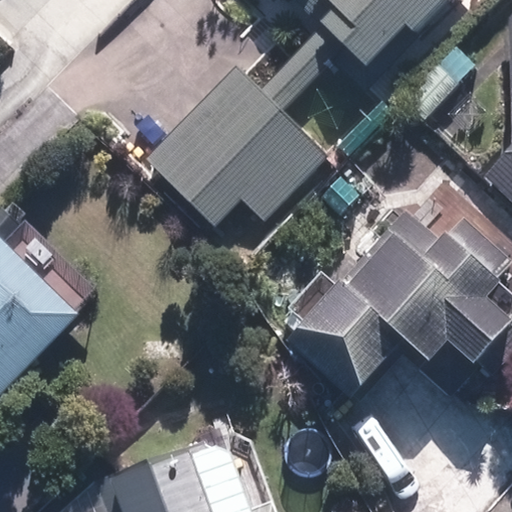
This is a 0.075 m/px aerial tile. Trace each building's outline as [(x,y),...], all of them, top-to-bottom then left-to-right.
[(310,0),(332,22),(255,96),(240,82),(150,169),(211,232),(241,202),(261,222),(322,163),(278,118),(342,56),(364,79),(445,0),(310,0)] [(511,23),(507,24),(510,153),(484,182),(511,206),(511,23)] [(441,251),(405,219),(288,347),(350,404),(400,349),(425,372),(444,351),(467,372),(504,331),(482,311),(493,298),(487,293),(509,269),(462,227),(441,251)] [(0,404),(75,327),(0,254),(0,404)] [(273,511),(247,436),(94,489),(68,511),(273,511)]
